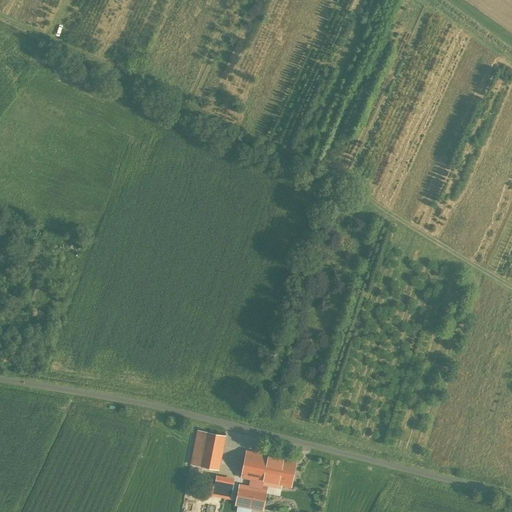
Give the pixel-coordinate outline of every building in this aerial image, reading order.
[(0,251),(7,253),(11,241),(0,237),(0,251)] [(37,256),(22,251),(20,258),(34,263),(37,256)] [(33,282),(28,297),(37,300),(42,285),(33,282)] [(207,432),(198,430),(191,465),(200,466),(207,432)] [(224,436),(207,432),(200,466),(218,470),(224,436)] [(296,461),(246,451),(241,476),(242,476),(253,478),(281,484),(291,486),(296,461)] [(281,484),(253,478),(251,488),(266,491),(259,489),(261,484),(280,488),(281,484)] [(233,483),(216,479),(214,489),(231,493),(233,483)] [(251,488),(239,486),(236,504),(262,509),(266,491),(251,488)] [(214,489),(206,488),(204,493),(230,498),(231,493),(214,489)]
